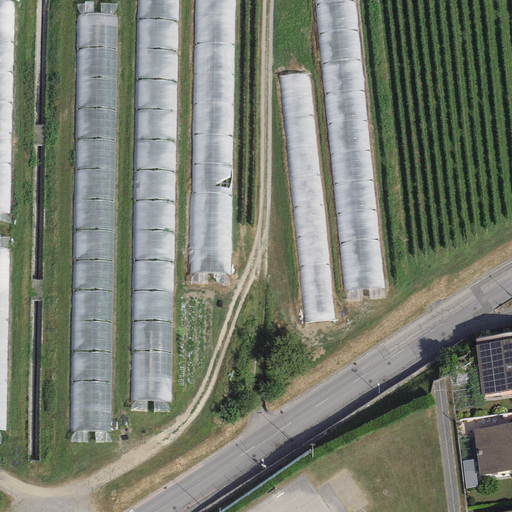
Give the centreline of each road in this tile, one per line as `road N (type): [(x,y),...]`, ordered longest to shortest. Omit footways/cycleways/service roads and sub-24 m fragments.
road 1 (track): [(269,434),(263,0)]
road 2 (secondary): [(156,511),(458,316)]
